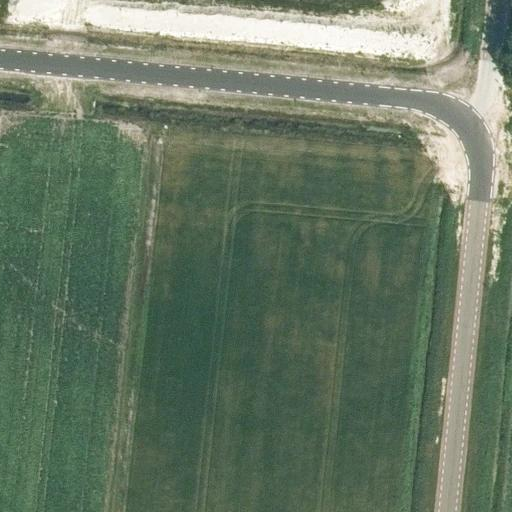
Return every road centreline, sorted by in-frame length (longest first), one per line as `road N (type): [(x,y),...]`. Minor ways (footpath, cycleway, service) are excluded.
road 1 (unclassified): [(0,58),(423,99),(464,122)]
road 2 (unclassified): [(447,511),(481,183),(464,122)]
road 3 (unclassified): [(464,122),(489,81),(497,0)]
